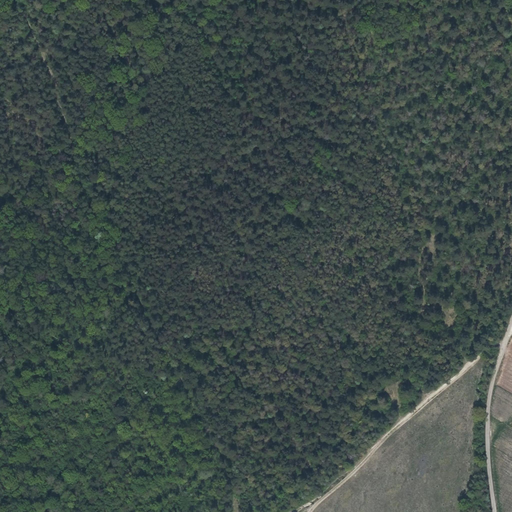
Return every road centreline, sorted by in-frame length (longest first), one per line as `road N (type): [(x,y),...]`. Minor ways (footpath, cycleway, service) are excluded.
road 1 (track): [(506,341),(298,511)]
road 2 (unclassified): [(506,341),(488,440),(496,511)]
